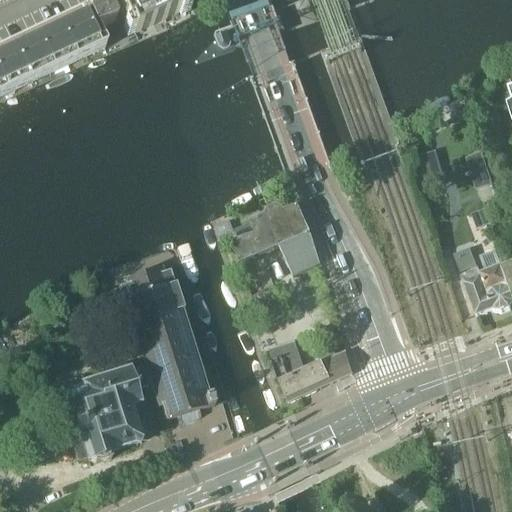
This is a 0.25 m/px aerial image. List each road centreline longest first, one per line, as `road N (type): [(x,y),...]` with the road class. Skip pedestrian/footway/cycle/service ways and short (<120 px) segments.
road 1 (tertiary): [(401,398),(247,0)]
road 2 (tertiary): [(238,470),(401,398)]
